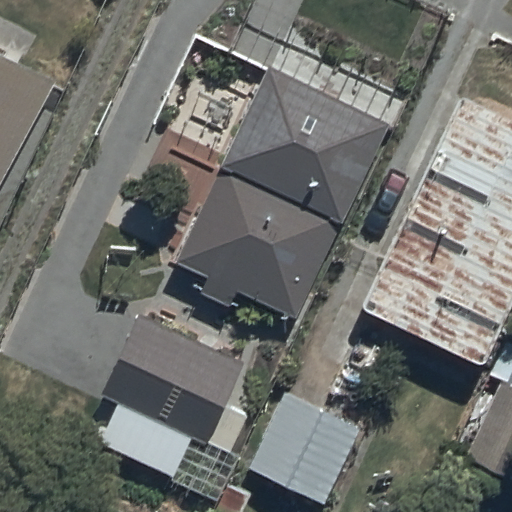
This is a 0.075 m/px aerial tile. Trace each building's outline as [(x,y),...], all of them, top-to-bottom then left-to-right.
[(0,186),(59,76),(0,44),(0,186)] [(271,44),(178,243),(215,261),(207,277),(234,289),(242,272),(301,300),(394,102),(271,44)] [(511,97),(467,75),(365,287),(485,345),(511,288),(511,97)] [(119,390),(100,429),(175,467),(197,423),(233,442),(251,407),(226,394),(248,351),(143,298),(101,381),(119,390)] [(511,371),(499,365),(465,437),(511,459),(511,371)] [(364,410),(289,375),(253,452),(327,487),(364,410)]
